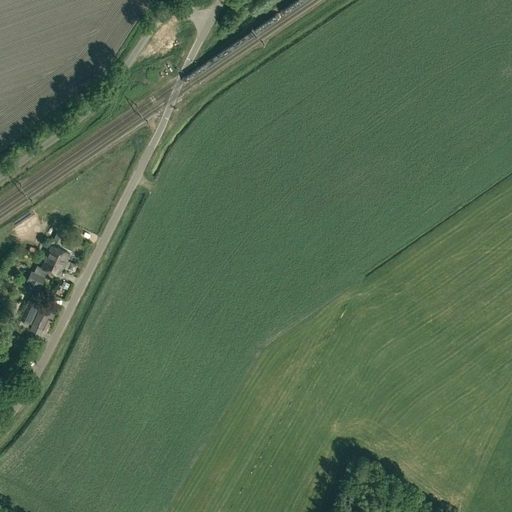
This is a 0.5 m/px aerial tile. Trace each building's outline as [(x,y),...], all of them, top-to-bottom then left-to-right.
[(53,240),(58,242),(61,234),(57,232),(53,240)] [(51,245),(41,267),(37,265),(33,272),(31,271),(27,280),(40,286),(44,277),(47,271),(59,276),(69,253),(51,245)] [(71,262),(68,268),(75,271),(78,265),(71,262)] [(61,286),(67,289),(69,283),(63,281),(61,286)] [(30,323),(40,302),(30,297),(20,317),(30,323)] [(38,338),(52,308),(42,304),(29,334),(38,338)]
